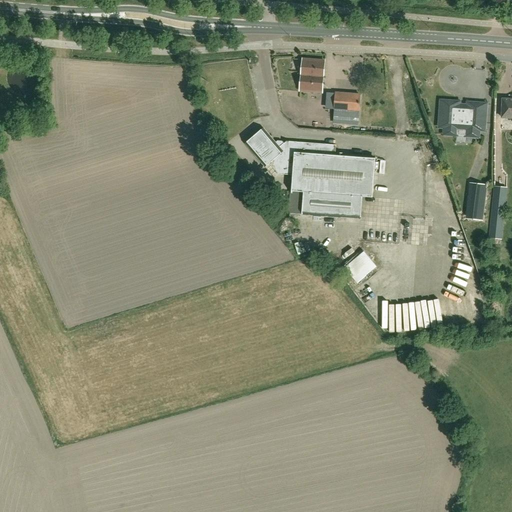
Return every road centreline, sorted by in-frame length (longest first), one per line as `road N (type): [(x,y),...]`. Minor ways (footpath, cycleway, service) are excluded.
road 1 (primary): [(511,44),(266,28)]
road 2 (primary): [(56,13),(189,33),(266,28)]
road 3 (primary): [(266,28),(127,8),(56,13)]
